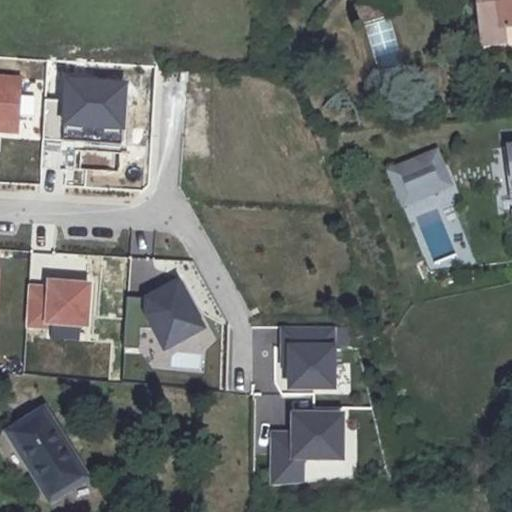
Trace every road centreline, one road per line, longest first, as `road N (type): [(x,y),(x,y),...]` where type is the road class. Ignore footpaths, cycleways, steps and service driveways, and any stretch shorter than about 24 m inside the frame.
road 1 (residential): [(174,213),(240,315),(239,380)]
road 2 (residential): [(0,203),(174,213)]
road 3 (residential): [(169,77),(164,187),(174,213)]
